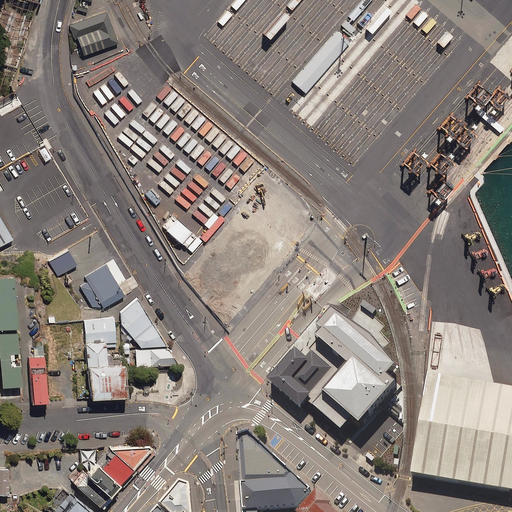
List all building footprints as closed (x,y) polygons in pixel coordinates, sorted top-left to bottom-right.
[(108,17),(75,27),(85,59),(118,49),(108,17)] [(349,42),(336,31),(291,82),(304,93),(349,42)] [(78,48),(71,50),(74,60),(81,57),(78,48)] [(0,245),(82,197),(48,144),(0,171),(0,245)] [(180,166),(165,152),(154,165),(156,166),(138,187),(152,198),(180,166)] [(196,176),(187,168),(157,203),(166,211),(196,176)] [(236,205),(204,178),(155,235),(170,260),(184,244),(195,253),(236,205)] [(149,200),(144,206),(154,213),(149,219),(155,224),(164,211),(149,200)] [(292,252),(243,209),(186,272),(235,315),(292,252)] [(121,261),(104,236),(63,262),(99,317),(128,298),(109,268),(121,261)] [(16,277),(0,278),(0,329),(19,328),(16,277)] [(328,287),(319,279),(311,289),(320,296),(328,287)] [(183,368),(138,298),(120,318),(136,341),(142,351),(142,370),(183,368)] [(345,360),(306,404),(340,433),(349,423),(361,434),(384,408),(402,387),(385,372),(393,362),(370,332),(331,307),(316,324),(320,327),(314,334),(345,360)] [(85,321),(87,345),(106,343),(117,342),(115,318),(85,321)] [(20,353),(18,333),(0,334),(0,348),(4,387),(24,385),(22,365),(16,366),(15,354),(20,353)] [(106,343),(87,345),(92,401),(128,398),(126,366),(108,368),(106,343)] [(301,408),(334,369),(329,365),(331,362),(326,358),(324,360),(314,352),(310,356),(307,354),(306,355),(301,350),(300,351),(297,348),(269,380),(272,383),(301,408)] [(43,372),(26,372),(28,405),(44,404),(43,372)] [(511,386),(468,379),(428,372),(411,476),(452,483),(511,492),(511,386)] [(294,502),(308,485),(248,428),(243,424),(231,428),(232,432),(239,511),(255,511),(256,506),(294,502)] [(113,455),(132,471),(152,448),(147,446),(109,447),(108,450),(113,455)] [(101,469),(120,485),(132,471),(113,455),(101,469)] [(95,464),(83,477),(108,499),(120,485),(101,469),(95,464)] [(18,471),(2,471),(2,498),(18,498),(18,471)] [(192,511),(189,483),(179,478),(161,501),(172,511),(192,511)] [(346,511),(340,506),(336,511),(325,501),(327,498),(312,484),(291,508),(295,511),(346,511)] [(58,511),(85,511),(70,498),(58,511)]
